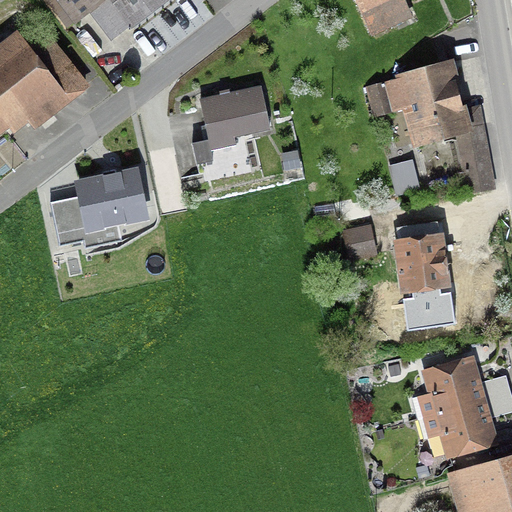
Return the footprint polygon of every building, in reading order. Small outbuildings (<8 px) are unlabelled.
[(83,4),(110,39),(162,0),(58,0),(69,14),(83,4)] [(353,0),(368,31),(406,14),(399,0),(353,0)] [(0,125),(51,86),(55,91),(74,76),(54,50),(36,64),(16,38),(0,49),(0,125)] [(461,126),(445,67),(367,88),(374,117),(409,108),(418,142),(453,133),(456,136),(463,173),(456,174),(459,194),(466,193),(466,195),(491,190),(479,123),(461,126)] [(259,90),(198,103),(209,151),(233,146),(231,137),(267,129),(259,90)] [(138,174),(75,186),(85,234),(147,222),(138,174)] [(403,290),(443,285),(437,239),(434,240),(432,224),(402,229),(404,244),(397,245),(403,290)] [(345,248),(371,242),(368,227),(342,233),(345,248)] [(487,423),(486,418),(484,417),(476,388),(477,386),(475,380),(470,378),(468,371),(466,361),(424,373),(447,456),(489,444),(486,432),(485,428),(487,423)] [(511,511),(511,456),(452,473),(462,511),(511,511)]
